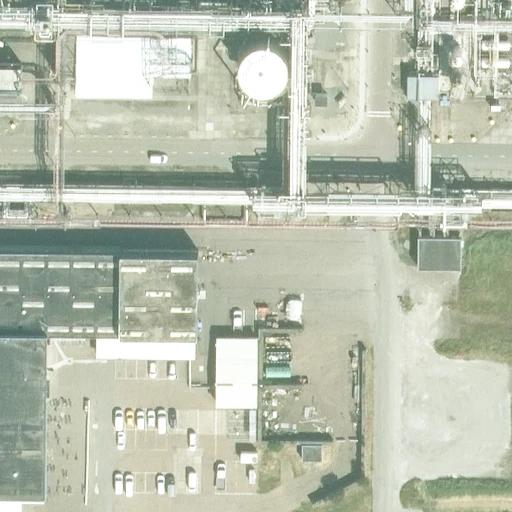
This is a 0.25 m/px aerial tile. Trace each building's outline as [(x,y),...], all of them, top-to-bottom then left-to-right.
[(61,19),(60,0),(0,0),(0,19),(61,19)] [(189,22),(77,21),(76,31),(55,31),(55,75),(76,75),(76,93),(133,93),(133,76),(151,76),(151,69),(189,70),(189,22)] [(288,62),(289,56),(288,50),(287,45),(285,41),(281,37),(277,33),(271,31),(267,30),(262,29),(253,31),(248,33),(243,37),(240,41),(237,46),(236,50),(235,56),(236,61),(237,66),(239,70),(242,74),(246,78),(251,80),(257,83),(261,83),(267,83),(272,81),(280,76),(284,72),(287,67),(288,62)] [(21,30),(21,54),(0,54),(0,77),(49,77),(49,30),(21,30)] [(445,67),(414,66),(413,92),(443,93),(445,67)] [(470,257),(470,224),(425,224),(425,257),(470,257)] [(42,490),(45,490),(45,330),(97,331),(97,354),(193,355),(193,332),(196,332),(197,250),(0,247),(0,511),(19,511),(19,499),(42,500),(42,490)] [(416,310),(415,331),(423,331),(424,310),(416,310)] [(257,338),(216,338),(215,402),(256,403),(257,338)]
